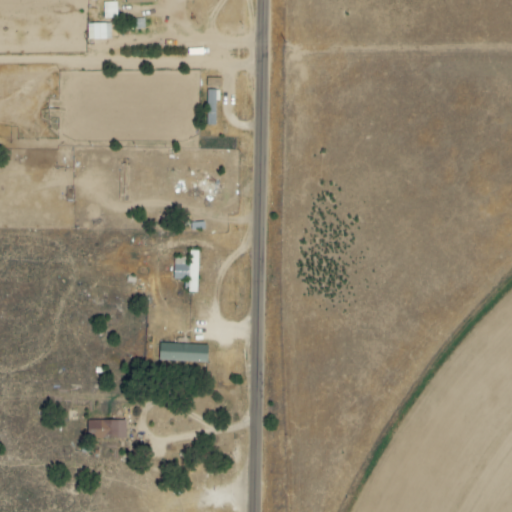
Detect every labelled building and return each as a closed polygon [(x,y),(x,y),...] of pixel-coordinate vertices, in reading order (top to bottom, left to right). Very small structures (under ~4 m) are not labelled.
[(103,2),(103,19),(116,19),(116,2),(103,2)] [(87,40),(105,40),(105,24),(87,24),(87,40)] [(206,87),(220,87),(221,80),(206,79),(206,87)] [(218,105),(219,91),(207,90),(206,104),(218,105)] [(173,280),(187,280),(187,293),(196,293),(197,251),(187,251),(187,258),(173,258),(173,280)] [(206,363),(207,346),(158,344),(158,362),(206,363)] [(125,439),(125,421),(86,422),(87,440),(125,439)]
